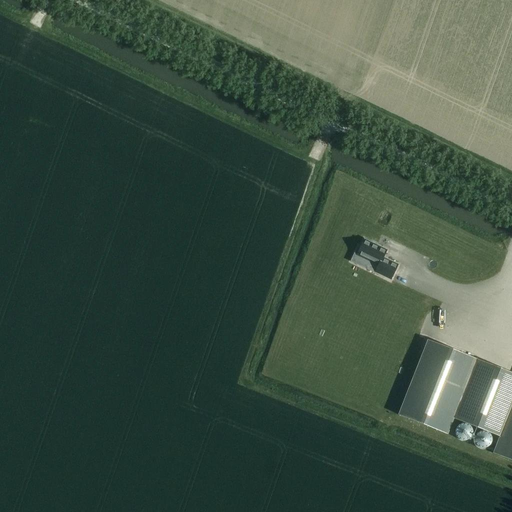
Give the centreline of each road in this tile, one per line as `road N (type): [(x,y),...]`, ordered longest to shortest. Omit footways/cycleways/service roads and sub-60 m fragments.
road 1 (track): [(0,11),(320,164),(242,382),(511,487)]
road 2 (unclassified): [(511,208),(80,0)]
road 3 (track): [(511,176),(142,0)]
road 4 (track): [(378,436),(417,339),(463,299)]
